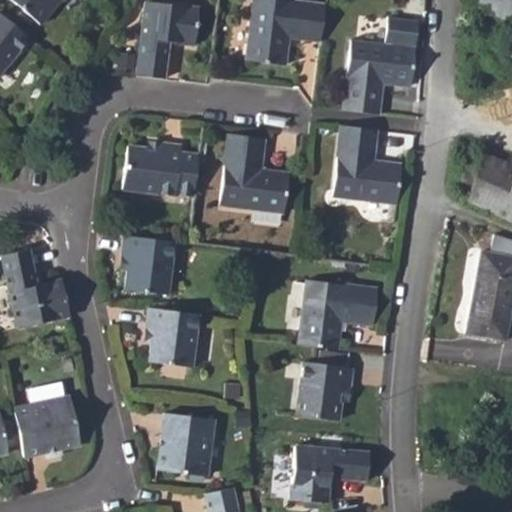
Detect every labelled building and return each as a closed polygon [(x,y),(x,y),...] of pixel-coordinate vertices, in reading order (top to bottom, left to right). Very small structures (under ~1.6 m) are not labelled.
[(10,0),(39,24),(59,0),(10,0)] [(289,0),(253,0),(246,61),(285,65),(289,37),(320,41),(325,4),(289,0)] [(511,0),(462,0),(511,23),(511,39),(505,54),(511,57),(511,0)] [(145,2),(137,76),(165,79),(169,43),(194,46),(198,8),(145,2)] [(0,73),(28,39),(0,15),(0,73)] [(350,39),(341,110),(379,115),(382,84),(410,88),(417,20),(387,16),(384,43),(350,39)] [(340,125),(332,195),(397,203),(401,163),(374,160),(377,130),(340,125)] [(228,134),(218,205),(283,213),(288,174),(260,170),(264,138),(228,134)] [(146,150),(160,151),(161,144),(147,142),(146,150)] [(127,147),(121,190),(175,197),(175,196),(194,198),(198,156),(180,154),(181,147),(161,144),(160,151),(146,150),(127,147)] [(460,180),(471,184),(466,200),(511,222),(511,165),(481,152),(476,169),(464,166),(460,180)] [(128,269),(126,289),(168,294),(175,242),(125,235),(123,254),(130,255),(128,269)] [(465,333),(504,341),(511,299),(511,244),(492,239),(489,253),(480,251),(465,333)] [(0,254),(0,257),(16,328),(68,316),(59,280),(35,285),(26,249),(0,254)] [(121,268),(128,269),(130,255),(123,254),(121,268)] [(306,278),(298,343),(337,348),(341,320),(372,323),(377,287),(306,278)] [(153,342),(150,362),(192,367),(199,314),(150,307),(147,327),(155,328),(153,342)] [(146,341),(153,342),(155,328),(147,327),(146,341)] [(302,361),(295,414),(338,419),(342,386),(349,387),(352,367),(302,361)] [(340,400),(347,400),(349,387),(342,386),(340,400)] [(68,396),(12,408),(23,457),(79,445),(68,396)] [(163,413),(156,470),(206,476),(213,419),(163,413)] [(339,435),(337,449),(363,451),(365,438),(339,435)] [(295,445),(289,498),(327,502),(329,476),(366,480),(369,452),(363,451),(337,449),(295,445)] [(237,511),(232,487),(205,493),(208,511),(237,511)]
